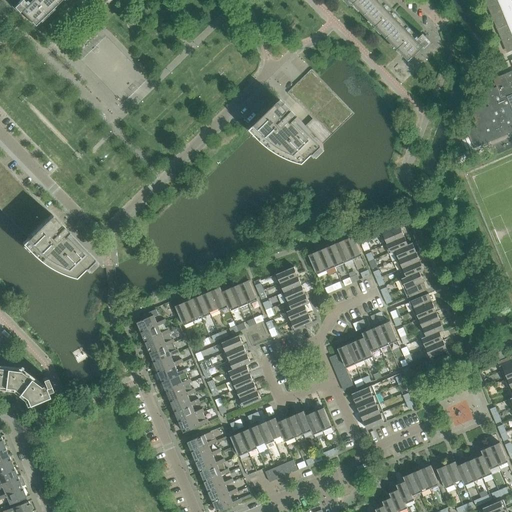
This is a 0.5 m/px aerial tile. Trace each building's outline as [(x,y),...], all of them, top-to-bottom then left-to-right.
[(34,25),(41,18),(59,0),(30,0),(27,3),(24,1),(25,1),(23,0),(19,0),(18,2),(14,6),(19,12),(20,10),(34,25)] [(388,9),(379,0),(352,0),(410,60),(425,46),(426,47),(431,42),(427,38),(423,34),(420,36),(421,37),(418,39),(388,9)] [(511,50),(511,33),(498,0),(485,0),(507,53),(511,50)] [(304,163),(355,113),(319,77),(312,69),(288,93),(313,119),(309,122),(306,126),(280,100),(251,128),(259,137),(264,142),(269,146),(274,150),(280,153),(286,156),(291,159),(298,161),(304,163)] [(464,125),(474,148),(510,133),(511,135),(511,134),(511,71),(494,79),(497,88),(483,94),(488,106),(487,107),(486,105),(471,111),(475,122),(474,122),(473,121),(464,125)] [(60,223),(0,161),(0,209),(27,238),(36,246),(60,223)] [(401,227),(397,218),(377,227),(381,236),(401,227)] [(92,258),(93,260),(94,258),(60,223),(36,246),(27,238),(22,243),(30,251),(35,256),(40,260),(45,264),(51,267),(57,271),(63,273),(69,275),(75,277),(85,267),(84,266),(92,258)] [(405,236),(401,227),(381,236),(384,245),(405,236)] [(367,242),(364,234),(359,237),(362,244),(367,242)] [(363,255),(354,235),(345,239),(353,260),(363,255)] [(393,251),(408,245),(408,244),(405,236),(384,245),(388,254),(393,252),(393,251)] [(353,260),(345,239),(335,243),(344,263),(353,260)] [(370,249),(367,242),(362,244),(365,251),(370,249)] [(417,252),(413,243),(413,242),(408,244),(408,245),(393,251),(393,252),(397,260),(417,252)] [(344,263),(335,243),(327,247),(335,267),(344,263)] [(335,267),(327,247),(317,251),(326,271),(335,267)] [(326,271),(317,251),(309,255),(317,275),(326,271)] [(421,261),(417,252),(397,260),(401,269),(421,261)] [(374,259),(371,253),(366,255),(369,262),(374,259)] [(377,266),(374,259),(369,262),(372,269),(377,266)] [(424,270),(421,261),(401,269),(404,278),(420,271),(420,272),(424,270)] [(298,276),(294,266),(274,275),(278,284),(298,276)] [(371,275),(369,270),(361,273),(363,279),(371,275)] [(382,277),(379,270),(373,272),(377,279),(382,277)] [(424,280),(420,272),(420,271),(404,278),(401,279),(404,288),(424,280)] [(359,280),(357,275),(350,278),(352,283),(359,280)] [(302,285),(298,276),(278,284),(282,293),(302,285)] [(385,284),(382,277),(377,279),(380,286),(385,284)] [(352,283),(350,278),(343,281),(345,286),(352,283)] [(258,300),(249,280),(240,284),(248,304),(258,300)] [(428,289),(424,280),(404,288),(408,298),(428,289)] [(342,287),(339,282),(332,285),(335,290),(342,287)] [(264,290),(261,283),(255,285),(258,292),(264,290)] [(248,304),(240,284),(231,288),(239,308),(248,304)] [(306,294),(302,285),(282,293),(286,302),(306,294)] [(335,290),(332,285),(325,288),(328,293),(335,290)] [(229,307),(222,291),(223,291),(221,287),(211,291),(220,311),(228,307),(229,307)] [(390,294),(387,287),(381,290),(384,297),(390,294)] [(239,308),(231,288),(223,291),(222,291),(229,307),(228,307),(230,311),(239,308)] [(267,297),(264,290),(258,292),(262,300),(267,297)] [(220,311),(211,291),(203,295),(211,315),(220,311)] [(433,303),(429,293),(409,302),(413,311),(433,303)] [(309,303),(309,301),(306,294),(286,302),(289,310),(289,311),(305,304),(305,305),(309,303)] [(393,302),(390,294),(384,297),(387,304),(393,302)] [(211,315),(203,295),(194,298),(202,319),(211,315)] [(202,319),(194,298),(185,302),(193,322),(202,319)] [(271,308),(268,301),(263,303),(266,310),(271,308)] [(193,322),(185,302),(176,306),(184,326),(193,322)] [(436,311),(433,303),(413,311),(417,320),(436,311)] [(309,313),(305,305),(305,304),(289,311),(289,310),(285,312),(290,321),(309,313)] [(274,315),(271,308),(266,310),(269,317),(274,315)] [(158,326),(154,317),(159,315),(157,309),(143,315),(145,319),(138,323),(142,333),(158,326)] [(399,317),(396,310),(390,312),(393,319),(399,317)] [(440,320),(436,311),(417,320),(421,329),(440,320)] [(384,319),(381,312),(376,314),(379,321),(384,319)] [(313,323),(309,313),(290,321),(293,331),(313,323)] [(379,321),(376,314),(371,317),(374,324),(379,321)] [(263,320),(261,315),(254,318),(256,323),(263,320)] [(402,324),(399,317),(393,319),(396,326),(402,324)] [(256,323),(254,318),(247,321),(249,326),(256,323)] [(275,328),(271,320),(266,323),(269,330),(275,328)] [(366,327),(363,320),(358,322),(361,329),(366,327)] [(444,329),(440,320),(421,329),(424,337),(439,331),(440,331),(444,329)] [(398,341),(390,321),(381,325),(389,345),(398,341)] [(361,329),(358,322),(353,324),(356,331),(361,329)] [(389,345),(381,325),(372,329),(380,349),(389,345)] [(147,343),(169,333),(171,332),(169,329),(161,332),(158,326),(142,333),(147,343)] [(239,331),(237,326),(229,329),(231,334),(239,331)] [(278,334),(275,328),(269,330),(272,337),(278,334)] [(406,335),(403,328),(398,330),(401,337),(406,335)] [(380,349),(372,329),(362,333),(364,337),(365,337),(371,353),(372,353),(380,349)] [(228,335),(226,330),(219,333),(221,338),(228,335)] [(443,340),(440,331),(439,331),(424,337),(419,339),(423,348),(443,340)] [(152,354),(174,344),(175,343),(174,339),(172,340),(169,333),(147,343),(152,354)] [(221,338),(219,333),(212,336),(214,342),(221,338)] [(244,344),(240,335),(220,343),(224,352),(244,344)] [(409,342),(406,335),(401,337),(404,344),(409,342)] [(365,337),(364,337),(356,341),(365,361),(373,357),(372,353),(371,353),(365,337)] [(210,343),(208,338),(201,341),(203,346),(210,343)] [(447,349),(443,340),(423,348),(428,358),(447,349)] [(203,346),(201,341),(194,344),(196,349),(203,346)] [(365,361),(356,341),(347,345),(356,365),(365,361)] [(172,356),(180,352),(178,349),(177,350),(174,344),(152,354),(156,363),(172,356)] [(247,353),(244,344),(224,352),(227,361),(247,353)] [(356,365),(347,345),(338,348),(338,349),(340,353),(342,359),(344,364),(346,369),(356,365)] [(410,354),(407,347),(402,349),(405,356),(410,354)] [(451,358),(447,349),(428,358),(431,366),(451,358)] [(204,359),(201,352),(195,354),(198,361),(204,359)] [(251,362),(247,353),(227,361),(231,370),(247,364),(251,362)] [(342,359),(340,353),(329,357),(332,363),(342,359)] [(413,361),(410,354),(405,356),(408,363),(413,361)] [(511,366),(511,355),(497,362),(501,371),(511,366)] [(160,372),(176,365),(184,362),(182,359),(177,361),(177,360),(174,361),(172,356),(156,363),(160,372)] [(344,364),(342,359),(332,363),(334,369),(344,364)] [(209,369),(206,362),(200,364),(203,372),(209,369)] [(250,373),(247,364),(231,370),(227,372),(231,381),(250,373)] [(347,370),(346,369),(344,364),(334,369),(336,374),(347,370)] [(180,375),(176,365),(160,372),(164,382),(180,375)] [(511,377),(511,366),(501,371),(505,380),(511,377)] [(52,391),(47,377),(43,379),(44,381),(41,382),(24,370),(22,373),(19,371),(0,368),(0,387),(13,390),(12,392),(24,401),(26,407),(50,397),(48,392),(52,391)] [(411,375),(408,368),(403,370),(406,377),(411,375)] [(211,377),(209,369),(203,372),(206,379),(211,377)] [(349,375),(347,370),(336,374),(339,380),(349,375)] [(169,392),(185,385),(193,382),(191,378),(190,379),(187,372),(182,374),(180,375),(164,382),(169,392)] [(254,381),(250,373),(231,381),(234,390),(254,381)] [(352,381),(349,375),(339,380),(341,386),(352,381)] [(404,383),(401,376),(395,378),(398,385),(404,383)] [(216,387),(213,380),(207,382),(210,389),(216,387)] [(258,390),(254,381),(234,390),(238,399),(258,390)] [(354,387),(352,381),(341,386),(344,391),(354,387)] [(407,390),(404,383),(398,385),(401,392),(407,390)] [(189,395),(197,392),(196,388),(190,390),(190,389),(187,390),(185,385),(169,392),(173,402),(189,395)] [(376,394),(373,385),(372,385),(352,393),(356,403),(376,394)] [(219,394),(216,387),(210,389),(213,396),(219,394)] [(262,400),(258,390),(238,399),(242,408),(262,400)] [(411,400),(409,393),(403,396),(406,403),(411,400)] [(380,403),(376,394),(356,403),(360,411),(380,403)] [(194,404),(201,401),(200,398),(195,400),(194,399),(192,400),(189,395),(173,402),(177,412),(194,404)] [(223,405),(220,398),(215,400),(218,407),(223,405)] [(414,407),(411,400),(406,403),(409,410),(414,407)] [(384,412),(380,403),(360,411),(364,420),(384,412)] [(182,422),(203,413),(206,412),(204,408),(199,410),(199,409),(196,411),(194,404),(177,412),(182,422)] [(226,412),(223,405),(218,407),(221,414),(226,412)] [(274,414),(271,407),(266,409),(269,416),(274,414)] [(499,414),(496,407),(491,409),(494,417),(499,414)] [(332,428),(323,408),(315,411),(323,432),(332,428)] [(312,431),(306,415),(304,410),(295,415),(303,435),(312,431)] [(323,432),(315,411),(306,415),(312,431),(315,435),(323,432)] [(261,420),(258,412),(253,414),(256,422),(261,420)] [(387,421),(384,412),(364,420),(368,430),(387,421)] [(186,432),(210,421),(208,418),(205,419),(203,413),(182,422),(186,432)] [(256,422),(253,414),(248,417),(251,424),(256,422)] [(502,421),(499,414),(494,417),(497,424),(502,421)] [(303,435),(295,415),(286,418),(294,438),(303,435)] [(284,437),(278,422),(276,417),(267,421),(275,441),(284,437)] [(286,418),(278,422),(284,437),(286,442),(294,438),(286,418)] [(243,427),(240,420),(235,422),(238,429),(243,427)] [(275,441),(267,421),(257,425),(266,445),(275,441)] [(238,429),(235,422),(230,424),(233,431),(238,429)] [(266,445),(257,425),(249,429),(257,449),(266,445)] [(506,432),(503,425),(498,427),(501,434),(506,432)] [(257,449),(249,429),(240,433),(248,453),(257,449)] [(192,453),(209,445),(217,442),(215,439),(214,439),(211,432),(205,435),(188,442),(192,453)] [(509,439),(506,432),(501,434),(504,441),(509,439)] [(248,453),(240,433),(231,436),(240,456),(248,453)] [(509,463),(500,443),(491,446),(499,466),(509,463)] [(196,462),(213,455),(221,452),(220,449),(215,451),(214,450),(212,451),(209,445),(192,453),(196,462)] [(499,466),(491,446),(482,450),(483,455),(484,454),(491,470),(499,466)] [(0,461),(9,457),(4,447),(0,448),(0,461)] [(340,452),(338,447),(331,450),(333,455),(340,452)] [(333,455),(331,450),(323,453),(326,458),(333,455)] [(323,460),(320,454),(313,457),(315,463),(323,460)] [(484,454),(483,455),(475,458),(483,478),(492,475),(493,474),(491,470),(484,454)] [(218,465),(213,455),(196,462),(201,472),(218,465)] [(0,472),(13,467),(9,457),(0,461),(0,472)] [(315,463),(313,457),(306,461),(308,466),(315,463)] [(483,478),(475,458),(466,462),(475,482),(483,478)] [(298,470),(294,460),(288,462),(292,473),(298,470)] [(306,466),(304,461),(297,464),(299,469),(306,466)] [(464,481),(457,465),(458,465),(456,461),(447,465),(455,485),(463,482),(464,481)] [(292,473),(288,462),(282,465),(286,475),(292,473)] [(475,482),(466,462),(458,465),(457,465),(464,481),(463,482),(465,486),(466,486),(475,482)] [(205,482),(222,475),(229,472),(228,469),(226,469),(223,463),(221,464),(218,465),(201,472),(205,482)] [(286,475),(282,465),(276,467),(281,477),(286,475)] [(440,485),(431,465),(422,469),(430,489),(440,485)] [(455,485),(447,465),(438,469),(446,489),(455,485)] [(17,477),(13,467),(0,472),(0,482),(1,484),(17,477)] [(281,477),(276,467),(271,470),(275,480),(281,477)] [(430,489),(422,469),(413,473),(421,492),(430,489)] [(275,480),(271,470),(265,472),(270,482),(275,480)] [(421,492),(413,473),(404,477),(406,481),(413,496),(421,492)] [(209,493),(226,485),(234,482),(232,479),(227,481),(226,480),(224,481),(222,475),(205,482),(209,493)] [(21,487),(17,477),(1,484),(0,484),(0,489),(0,490),(3,489),(5,494),(21,487)] [(406,481),(397,485),(399,489),(406,504),(415,500),(413,496),(406,481)] [(230,495),(226,485),(209,493),(213,503),(230,495)] [(21,487),(5,494),(0,495),(0,500),(4,498),(4,499),(7,498),(10,505),(26,498),(21,487)] [(508,493),(506,487),(499,490),(501,496),(508,493)] [(399,489),(390,493),(392,498),(392,497),(398,511),(399,511),(408,508),(406,504),(399,489)] [(501,496),(499,490),(492,493),(494,499),(501,496)] [(237,500),(233,502),(230,495),(213,503),(217,511),(218,511),(238,504),(237,500)] [(491,500),(488,495),(481,498),(484,503),(491,500)] [(398,511),(392,497),(392,498),(383,501),(385,506),(386,505),(388,511),(398,511)] [(484,503),(481,498),(474,501),(477,506),(484,503)] [(498,511),(507,509),(503,500),(484,508),(485,511),(498,511)] [(30,511),(32,511),(28,501),(3,511),(30,511)] [(473,508),(471,502),(464,505),(466,511),(473,508)]
